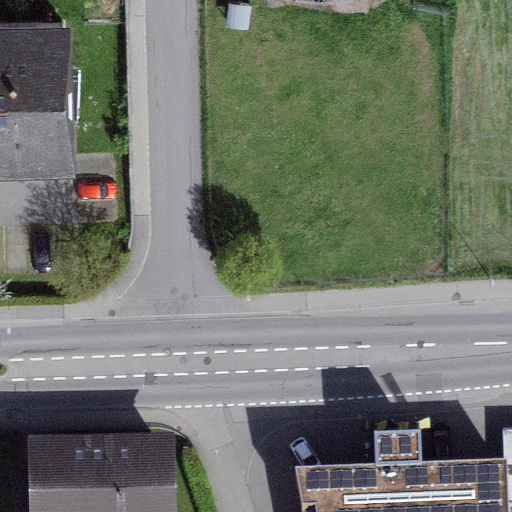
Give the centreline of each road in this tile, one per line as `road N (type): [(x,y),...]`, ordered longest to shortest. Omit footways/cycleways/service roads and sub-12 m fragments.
road 1 (residential): [(179,364),(174,0)]
road 2 (secondary): [(511,347),(179,364)]
road 3 (secondary): [(179,364),(0,369)]
